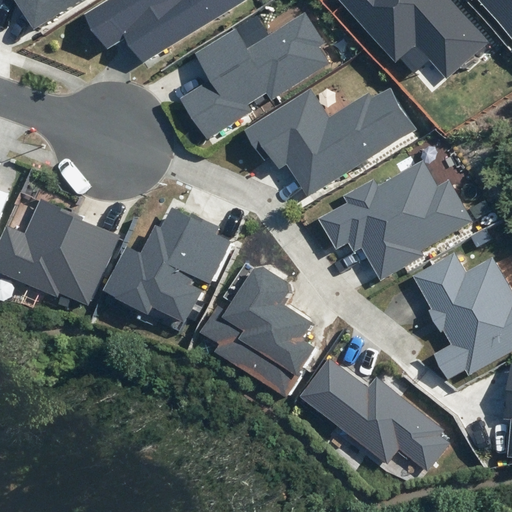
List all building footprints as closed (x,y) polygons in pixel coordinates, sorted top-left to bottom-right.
[(14,0),(31,28),(77,0),(14,0)] [(143,65),(247,0),(108,0),(85,14),(106,48),(125,37),(143,65)] [(488,41),(451,0),(339,0),(395,62),(416,43),(447,78),(488,41)] [(511,0),(471,0),(472,0),(479,0),(511,37),(511,0)] [(207,138),(251,112),(246,104),(267,92),(271,100),(330,64),(320,47),(326,44),(306,10),(249,44),(238,26),(194,53),(211,81),(183,98),(207,138)] [(286,166),(306,198),(418,129),(392,87),(371,100),(368,95),(329,120),(311,91),(246,131),(264,160),(271,159),(278,171),(286,166)] [(363,247),(381,279),(422,256),(419,250),(471,221),(448,181),(438,187),(423,160),(378,185),(374,177),(341,195),(346,203),(318,218),(336,250),(349,243),(354,252),(363,247)] [(0,230),(15,189),(0,183),(0,230)] [(85,216),(40,197),(25,233),(6,225),(0,239),(0,270),(57,295),(59,292),(88,304),(118,235),(83,221),(85,216)] [(102,290),(148,313),(152,305),(183,321),(198,292),(184,285),(192,270),(211,280),(230,242),(216,235),(220,226),(192,212),(190,215),(171,206),(161,226),(155,222),(140,251),(125,244),(102,290)] [(470,373),(511,350),(511,293),(493,258),(466,273),(454,253),(413,275),(431,308),(428,309),(441,333),(444,332),(451,345),(435,354),(449,378),(467,368),(470,373)] [(219,351),(285,391),(312,348),(300,341),(311,322),(282,304),(288,294),(288,284),(264,268),(256,269),(247,264),(205,331),(224,343),(219,351)] [(400,449),(428,471),(449,443),(440,436),(445,430),(377,377),(369,387),(329,357),(299,395),(388,464),(400,449)]
